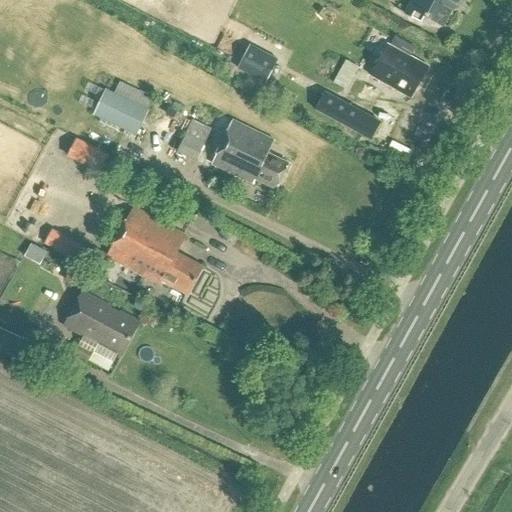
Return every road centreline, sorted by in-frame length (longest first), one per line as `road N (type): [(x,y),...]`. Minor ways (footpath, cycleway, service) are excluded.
road 1 (primary): [(308,511),(511,151)]
road 2 (unclassified): [(447,511),(511,407)]
